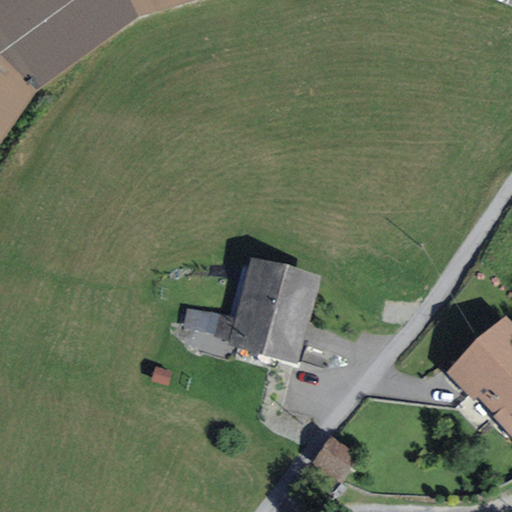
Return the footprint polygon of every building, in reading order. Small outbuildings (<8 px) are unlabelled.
[(0,0),(0,52),(36,88),(89,51),(52,0),(0,0)] [(52,0),(89,51),(141,13),(134,0),(52,0)] [(134,0),(141,13),(182,0),(134,0)] [(0,140),(36,88),(0,52),(0,140)] [(318,277),(256,261),(241,320),(237,319),(231,341),(297,358),(318,277)] [(511,430),(511,324),(508,320),(455,368),(511,431),(511,430)] [(359,458),(334,439),(317,460),(343,480),(359,458)]
